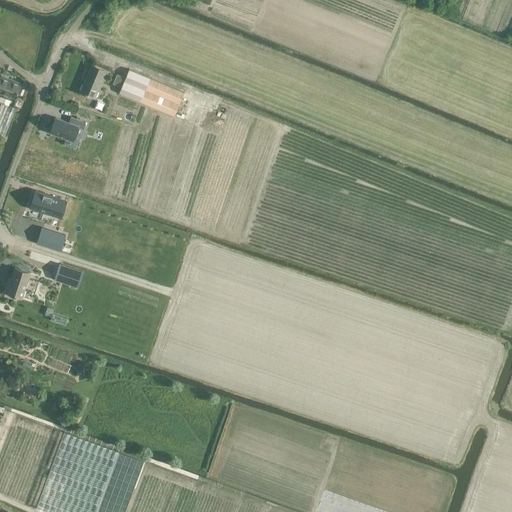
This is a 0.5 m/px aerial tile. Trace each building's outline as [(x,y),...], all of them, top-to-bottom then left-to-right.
[(80,91),(94,97),(106,70),(91,64),(80,91)] [(129,68),(125,78),(119,92),(140,101),(174,116),(184,92),(150,77),(129,68)] [(117,74),(113,83),(119,85),(122,77),(117,74)] [(1,75),(0,78),(0,91),(15,98),(21,83),(1,75)] [(0,95),(0,133),(5,136),(16,108),(8,105),(10,100),(0,95)] [(183,119),(190,101),(183,98),(175,116),(183,119)] [(73,140),(78,126),(84,128),(86,121),(71,116),(69,123),(55,118),(50,132),(73,140)] [(59,218),(64,201),(39,193),(34,209),(59,218)] [(36,243),(60,250),(65,235),(41,227),(36,243)] [(78,285),(83,270),(59,263),(54,278),(78,285)] [(8,283),(5,291),(22,297),(30,272),(15,267),(10,284),(8,283)] [(117,333),(113,344),(131,351),(135,340),(117,333)] [(64,431),(36,507),(49,511),(96,511),(119,451),(64,431)]
